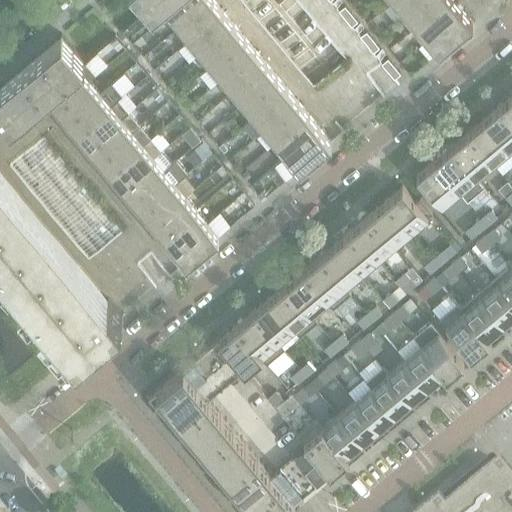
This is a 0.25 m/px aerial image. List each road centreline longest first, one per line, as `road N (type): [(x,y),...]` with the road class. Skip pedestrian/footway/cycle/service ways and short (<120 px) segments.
road 1 (residential): [(101,376),(511,25)]
road 2 (residential): [(361,511),(511,385)]
road 3 (residential): [(101,376),(212,511)]
road 4 (residential): [(0,460),(101,376)]
